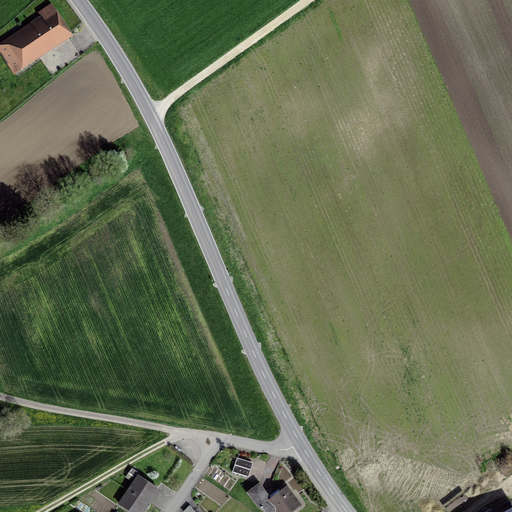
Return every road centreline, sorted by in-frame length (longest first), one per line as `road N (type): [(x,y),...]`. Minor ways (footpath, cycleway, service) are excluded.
road 1 (tertiary): [(79,0),(151,115),(300,445)]
road 2 (track): [(151,115),(312,0)]
road 3 (track): [(0,397),(182,434)]
road 4 (residential): [(300,445),(285,452),(220,441),(173,511)]
road 5 (track): [(182,434),(46,511)]
